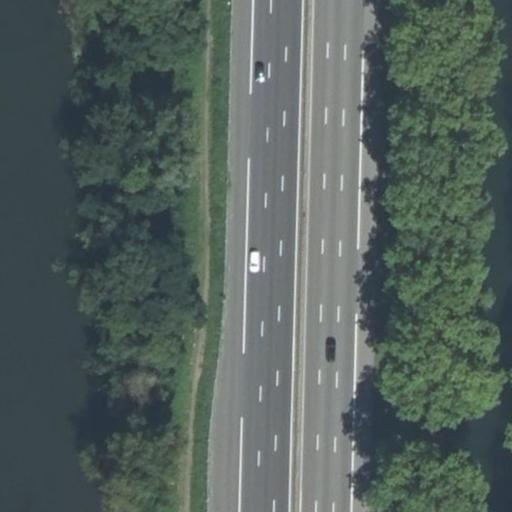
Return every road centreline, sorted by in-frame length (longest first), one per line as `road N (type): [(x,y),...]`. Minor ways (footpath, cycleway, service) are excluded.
road 1 (track): [(185,511),(214,0)]
road 2 (trunk): [(279,0),(266,511)]
road 3 (trunk): [(325,511),(338,0)]
road 4 (track): [(418,0),(406,511)]
